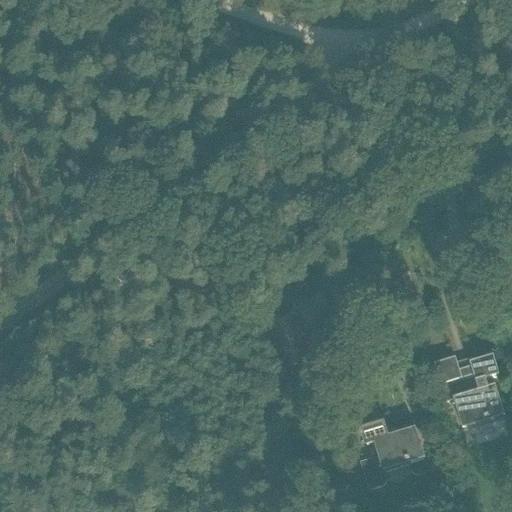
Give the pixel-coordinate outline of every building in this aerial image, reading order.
[(476,223),(483,247),(507,239),(500,215),(476,223)] [(507,239),(483,247),(487,260),(493,258),(501,285),(511,284),(511,250),(511,251),(507,239)] [(265,318),(279,372),(309,365),(306,352),(302,353),(296,331),(299,330),(292,308),(265,318)] [(470,365),(471,368),(460,372),(456,359),(435,365),(440,385),(447,404),(454,401),(463,431),(505,418),(502,407),(496,388),(489,390),(486,380),(500,377),(494,358),(470,365)] [(416,476),(430,472),(422,446),(430,443),(425,427),(398,435),(396,429),(385,432),(377,404),(356,411),(366,445),(374,443),(379,457),(361,463),(369,491),(384,486),(387,480),(384,469),(407,462),(411,473),(416,476)]
